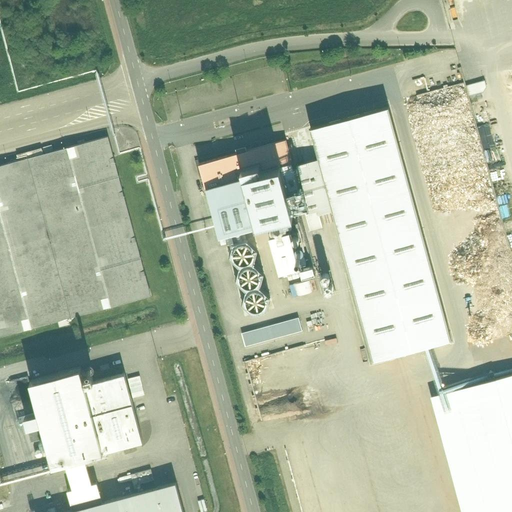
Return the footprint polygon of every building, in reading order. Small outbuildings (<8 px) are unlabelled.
[(388,113),(309,133),(372,370),(450,349),(388,113)] [(106,138),(0,166),(0,334),(148,295),(106,138)] [(286,141),(198,165),(215,228),(221,249),(266,236),(279,282),(312,273),(300,232),(295,233),(292,221),(305,218),(309,230),(321,226),(319,218),(331,215),(317,163),(294,170),(286,141)] [(254,262),(256,260),(257,255),(254,247),(246,245),(245,245),(239,248),(236,255),(237,259),(239,262),(247,265),(254,262)] [(260,287),(262,285),(263,280),(260,273),(253,270),(252,270),(246,273),(243,280),(244,285),(246,288),(253,290),(260,287)] [(267,310),(268,308),(270,303),(266,296),(259,293),(258,293),(252,296),(249,303),(250,308),(252,310),(259,313),(267,310)] [(298,318),(241,334),(245,347),(301,331),(298,318)] [(81,368),(30,381),(38,411),(25,414),(32,439),(45,436),(53,465),(143,441),(125,373),(85,384),(81,368)] [(511,511),(511,379),(432,400),(460,511),(511,511)] [(71,511),(183,511),(176,484),(101,504),(71,511)] [(97,487),(66,495),(70,511),(71,511),(101,504),(97,487)]
